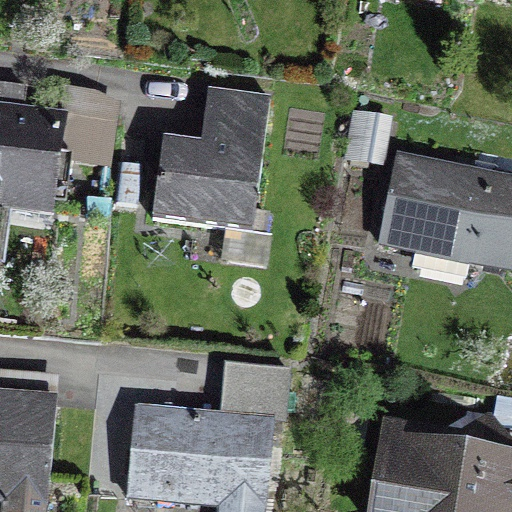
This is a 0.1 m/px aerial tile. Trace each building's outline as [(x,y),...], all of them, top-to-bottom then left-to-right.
[(0,86),(0,201),(1,197),(49,204),(60,131),(21,126),(26,90),(0,86)] [(153,220),(252,234),(270,100),(208,91),(201,146),(163,141),(153,220)] [(358,114),(349,158),(379,164),(388,119),(358,114)] [(511,183),(396,159),(379,243),(417,251),(415,261),(420,269),(465,278),(468,261),(511,270),(511,183)] [(46,511),(56,405),(0,400),(0,500),(2,501),(0,511),(46,511)] [(136,412),(128,497),(174,501),(175,488),(221,493),(218,511),(265,511),(274,425),(136,412)] [(387,444),(376,511),(511,511),(511,450),(467,440),(461,444),(460,456),(387,444)]
